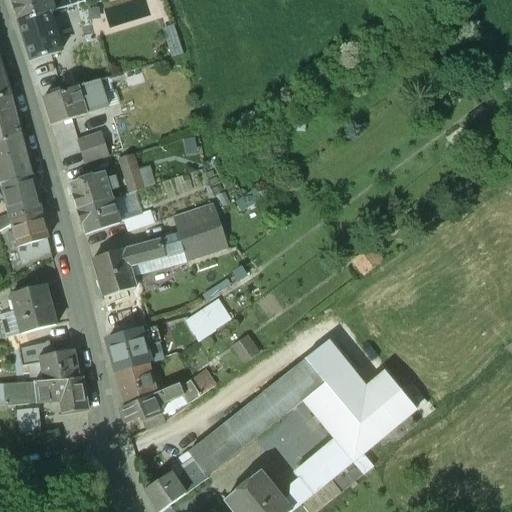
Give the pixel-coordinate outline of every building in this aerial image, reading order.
[(48,0),(15,0),(11,2),(18,23),(57,11),(71,7),(68,0),(53,0),(49,5),(48,0)] [(57,11),(18,23),(29,61),(58,52),(53,35),(64,31),(57,11)] [(0,98),(10,96),(0,64),(0,98)] [(109,79),(42,100),(50,127),(107,109),(103,95),(113,92),(109,79)] [(10,96),(0,98),(0,140),(20,136),(10,96)] [(102,134),(78,142),(85,165),(110,157),(102,134)] [(20,136),(0,140),(0,187),(1,187),(0,183),(31,175),(20,136)] [(132,156),(121,160),(132,194),(143,190),(132,156)] [(103,173),(69,184),(77,211),(112,200),(109,191),(117,189),(114,179),(106,181),(103,173)] [(31,175),(0,183),(1,187),(8,216),(10,222),(41,214),(31,175)] [(112,200),(77,211),(85,236),(120,225),(112,200)] [(213,205),(174,218),(179,236),(140,247),(145,265),(184,254),(186,263),(228,252),(213,205)] [(123,221),(127,233),(154,224),(150,212),(123,221)] [(41,214),(10,222),(11,226),(13,235),(8,236),(9,243),(15,241),(16,247),(35,242),(47,239),(41,214)] [(0,232),(11,226),(10,222),(8,216),(0,219),(0,232)] [(35,242),(16,247),(21,264),(38,255),(35,242)] [(374,244),(355,262),(367,275),(387,258),(374,244)] [(140,247),(93,260),(104,299),(135,290),(129,269),(145,265),(140,247)] [(45,285),(10,295),(21,335),(56,326),(45,285)] [(205,317),(213,331),(230,320),(221,306),(205,317)] [(189,322),(202,343),(215,333),(213,331),(205,317),(202,313),(189,322)] [(155,328),(106,341),(116,374),(149,365),(151,364),(164,360),(155,328)] [(234,347),(247,364),(264,351),(251,335),(234,347)] [(333,378),(346,368),(328,345),(315,354),(333,378)] [(73,351),(39,358),(44,383),(79,379),(73,351)] [(315,354),(241,413),(259,436),(301,403),(333,378),(315,354)] [(149,365),(116,374),(125,408),(154,396),(157,395),(149,365)] [(333,378),(301,403),(333,443),(378,407),(365,391),(346,368),(333,378)] [(413,414),(383,376),(379,379),(372,369),(363,376),(371,386),(365,391),(378,407),(395,428),(413,414)] [(204,373),(178,391),(189,406),(215,388),(204,373)] [(2,375),(3,386),(32,384),(32,380),(24,380),(23,374),(2,375)] [(44,383),(34,383),(37,403),(62,401),(63,415),(87,412),(87,408),(86,408),(82,383),(81,379),(79,379),(44,383)] [(3,386),(0,385),(0,406),(37,403),(34,383),(32,384),(3,386)] [(157,395),(154,396),(157,404),(158,404),(163,406),(176,401),(174,396),(170,398),(167,391),(157,395)] [(125,408),(120,410),(125,425),(140,418),(142,423),(161,416),(157,404),(154,396),(125,408)] [(378,407),(333,443),(351,465),(360,457),(395,428),(378,407)] [(31,410),(32,416),(17,417),(18,431),(40,430),(38,410),(31,410)] [(241,413),(188,455),(206,478),(259,436),(241,413)] [(333,443),(293,476),(311,497),(328,483),(351,465),(333,443)] [(206,478),(188,455),(185,458),(188,463),(170,475),(184,496),(206,478)] [(370,470),(360,457),(351,465),(328,483),(338,496),(370,470)] [(170,475),(144,492),(157,511),(162,511),(184,496),(170,475)] [(282,503),(259,475),(224,502),(232,511),(292,511),(311,497),(293,476),(291,478),(295,483),(289,489),(287,499),(282,503)]
